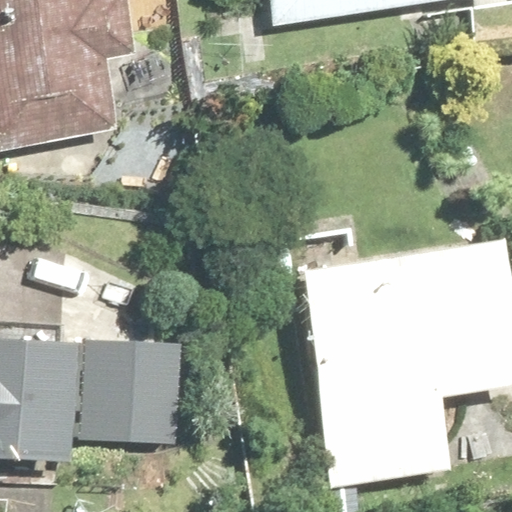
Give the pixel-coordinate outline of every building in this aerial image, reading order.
[(133,54),(124,0),(0,0),(0,150),(115,132),(103,59),(133,54)] [(444,15),(501,8),(500,0),(270,0),(273,24),(442,4),(444,15)] [(511,392),(511,297),(506,250),(305,276),(332,490),(455,475),(446,401),(511,392)] [(66,343),(67,327),(0,324),(0,462),(76,466),(77,450),(81,344),(77,344),(66,343)] [(85,344),(81,450),(178,454),(182,348),(85,344)]
